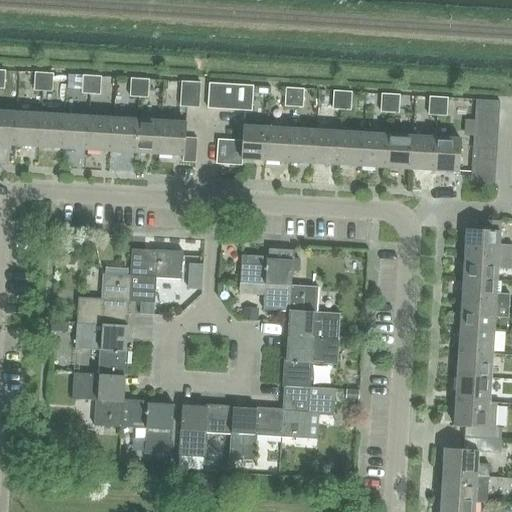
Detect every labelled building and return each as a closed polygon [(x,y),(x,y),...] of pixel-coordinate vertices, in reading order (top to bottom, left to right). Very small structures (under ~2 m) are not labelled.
[(34,91),(42,91),(43,74),(35,73),(34,91)] [(43,74),(42,91),(51,92),(52,74),(43,74)] [(82,94),(90,94),(91,77),(82,76),(82,94)] [(91,77),(90,94),(99,95),(100,77),(91,77)] [(129,97),(138,97),(139,79),(130,79),(129,97)] [(139,79),(138,97),(147,98),(148,80),(139,79)] [(180,107),(199,108),(200,83),(181,82),(180,107)] [(207,108),(220,109),(221,85),(209,84),(207,108)] [(220,109),(232,110),(234,85),(221,85),(220,109)] [(234,85),(232,110),(252,111),(253,86),(234,85)] [(284,106),(293,107),(294,89),(285,88),(284,106)] [(294,89),(293,107),(302,107),(303,89),(294,89)] [(332,109),(341,110),(342,92),(333,91),(332,109)] [(342,92),(341,110),(350,110),(351,92),(342,92)] [(380,112),(389,113),(390,95),(381,94),(380,112)] [(390,95),(389,113),(398,113),(399,95),(390,95)] [(428,115),(437,116),(438,98),(429,97),(428,115)] [(438,98),(437,116),(446,116),(447,98),(438,98)] [(475,101),(475,112),(499,114),(499,102),(475,101)] [(0,145),(15,146),(17,113),(0,111),(0,145)] [(475,112),(474,124),(498,126),(499,114),(475,112)] [(15,146),(39,148),(41,114),(17,113),(15,146)] [(39,148),(63,149),(65,115),(41,114),(39,148)] [(63,149),(87,151),(89,117),(65,115),(63,149)] [(87,151),(111,152),(113,118),(89,117),(87,151)] [(111,152),(135,154),(137,120),(113,118),(111,152)] [(135,154),(159,155),(161,121),(137,120),(135,154)] [(159,155),(183,156),(185,138),(186,123),(161,121),(159,155)] [(474,124),(473,136),(497,138),(498,126),(474,124)] [(242,160),(266,161),(268,128),(244,126),(243,141),(242,160)] [(266,161),(290,163),(292,129),(268,128),(266,161)] [(290,163),(314,164),(316,130),(292,129),(290,163)] [(314,164),(338,166),(340,132),(316,130),(314,164)] [(338,166),(362,167),(364,133),(340,132),(338,166)] [(362,167),(386,169),(388,135),(364,133),(362,167)] [(386,169),(410,170),(412,136),(388,135),(386,169)] [(410,170),(434,171),(436,138),(412,136),(410,170)] [(473,136),(473,149),(496,150),(497,138),(473,136)] [(185,138),(183,156),(183,162),(196,163),(197,139),(185,138)] [(436,138),(434,171),(458,173),(460,139),(436,138)] [(216,164),(229,165),(230,141),(218,140),(216,164)] [(242,166),(242,160),(243,141),(230,141),(229,165),(242,166)] [(473,149),(472,160),(496,162),(496,150),(473,149)] [(472,160),(471,172),(495,174),(496,162),(472,160)] [(495,174),(471,172),(470,184),(494,186),(495,174)] [(466,230),(465,255),(511,257),(511,246),(499,246),(501,222),(483,221),(482,231),(466,230)] [(132,251),(130,276),(131,276),(129,302),(155,304),(156,279),(182,280),(183,252),(154,250),(154,253),(132,251)] [(264,310),(289,312),(290,312),(291,286),(292,286),(294,251),(269,250),(268,257),(242,256),(240,284),(265,285),(264,310)] [(511,257),(465,255),(463,279),(497,281),(498,269),(511,270),(511,258),(511,257)] [(76,263),(73,258),(68,257),(64,262),(67,267),(73,267),(76,263)] [(192,272),(192,281),(202,282),(203,273),(192,272)] [(78,298),(77,324),(127,327),(129,302),(131,276),(130,276),(103,274),(102,300),(78,298)] [(463,279),(462,303),(508,306),(509,295),(499,295),(500,281),(497,281),(463,279)] [(289,312),(288,336),(339,339),(340,314),(317,312),(318,287),(292,286),(291,286),(290,312),(289,312)] [(462,303),(461,328),(494,330),(495,318),(508,319),(508,306),(462,303)] [(246,309),(245,321),(254,322),(256,322),(257,310),(246,309)] [(51,322),(50,332),(67,333),(67,323),(51,322)] [(100,351),(99,375),(99,376),(124,377),(124,378),(126,378),(128,348),(126,348),(127,327),(77,324),(75,350),(100,351)] [(461,328),(459,352),(492,354),(494,330),(461,328)] [(282,388),(284,388),(284,387),(310,388),(312,364),(337,365),(339,339),(288,336),(286,358),(284,358),(282,388)] [(346,341),(345,350),(355,351),(355,342),(346,341)] [(459,352),(458,376),(491,379),(492,354),(459,352)] [(94,426),(121,428),(122,400),(123,400),(124,378),(124,377),(99,376),(99,375),(73,374),(72,400),(95,401),(94,426)] [(458,376),(456,401),(489,403),(491,379),(458,376)] [(284,387),(284,388),(283,410),(281,437),(309,439),(310,414),(334,415),(335,389),(310,388),(284,387)] [(347,392),(347,400),(359,401),(359,393),(347,392)] [(122,400),(121,428),(146,429),(144,455),(171,456),(174,405),(152,404),(152,402),(123,400),(122,400)] [(456,401),(455,426),(465,426),(464,438),(499,441),(500,429),(495,428),(496,412),(496,403),(489,403),(456,401)] [(206,433),(230,434),(231,434),(232,409),(233,409),(233,407),(204,405),(204,407),(182,406),(179,457),(204,458),(205,458),(206,433)] [(231,434),(230,434),(229,460),(255,461),(257,436),(281,437),(283,410),(254,408),(254,410),(233,409),(232,409),(231,434)] [(445,449),(443,474),(488,477),(489,465),(477,464),(478,451),(500,453),(501,441),(499,441),(464,438),(463,450),(445,449)] [(204,458),(179,457),(178,469),(203,470),(204,458)] [(338,462),(337,474),(349,475),(350,463),(338,462)] [(442,498),(475,501),(487,501),(488,477),(443,474),(442,498)] [(442,498),(440,511),(474,511),(475,501),(442,498)]
